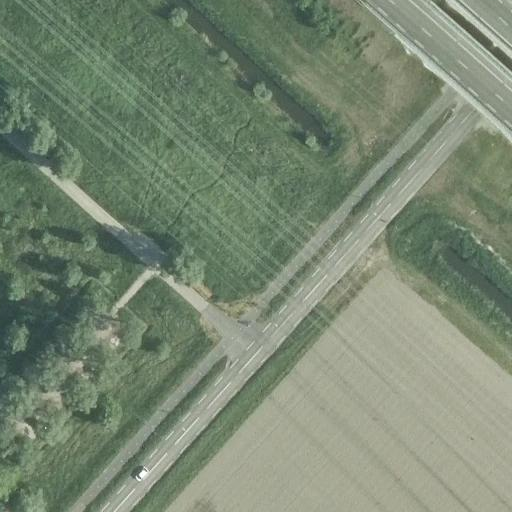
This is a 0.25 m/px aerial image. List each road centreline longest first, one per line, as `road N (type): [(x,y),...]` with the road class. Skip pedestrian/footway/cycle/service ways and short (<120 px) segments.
road 1 (tertiary): [(115,511),(511,69)]
road 2 (unclassified): [(0,440),(111,311)]
road 3 (primary): [(387,0),(511,111)]
